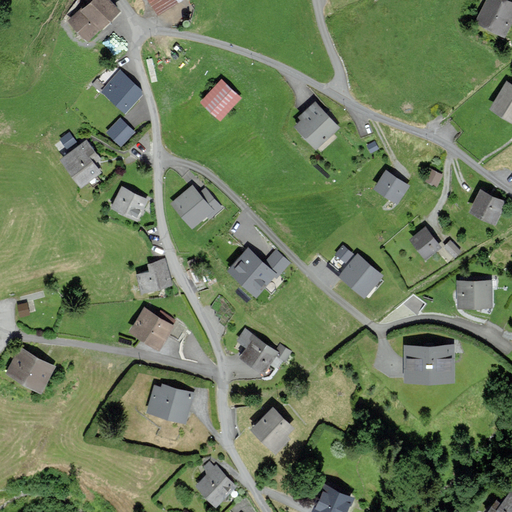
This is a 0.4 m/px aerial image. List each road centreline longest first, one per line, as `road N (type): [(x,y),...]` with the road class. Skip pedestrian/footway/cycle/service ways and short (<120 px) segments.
road 1 (residential): [(506,350),(438,320),(372,327),(201,170),(159,157)]
road 2 (residential): [(264,511),(229,442),(212,337),(165,240),(159,157)]
road 3 (residential): [(334,96),(236,48),(141,27)]
road 4 (residential): [(511,193),(449,147),(334,96)]
road 5 (residential): [(159,157),(136,53),(141,27)]
